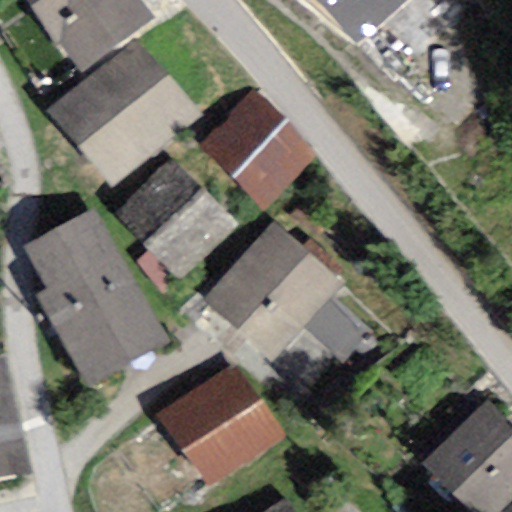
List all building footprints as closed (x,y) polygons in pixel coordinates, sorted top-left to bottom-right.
[(155,18),(140,0),(25,0),(80,73),(155,18)] [(411,0),(278,0),(331,65),(411,0)] [(201,117),(139,45),(47,110),(111,188),(201,117)] [(319,157),(257,92),(201,145),(263,210),(319,157)] [(238,224),(174,157),(115,213),(179,280),(238,224)] [(94,209),(21,248),(47,290),(36,296),(89,390),(170,344),(94,209)] [(342,286),(273,224),(203,300),(273,363),(342,286)] [(9,358),(0,359),(0,478),(31,473),(9,358)] [(286,440),(237,363),(159,412),(208,489),(286,440)] [(498,511),(511,498),(511,428),(487,404),(426,464),(474,511),(498,511)] [(291,511),(284,501),(267,511),(291,511)]
